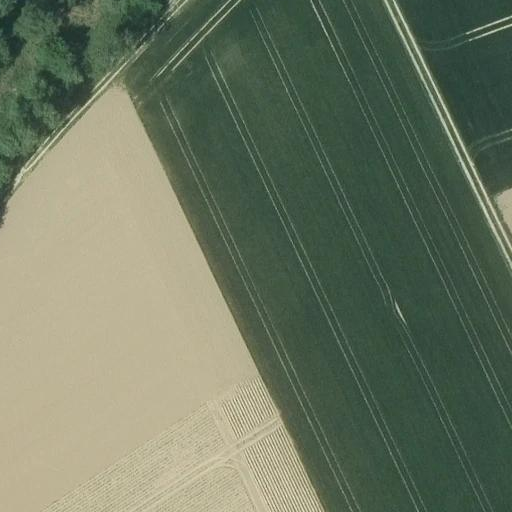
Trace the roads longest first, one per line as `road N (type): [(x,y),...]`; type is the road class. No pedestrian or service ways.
road 1 (track): [(511,255),(388,0)]
road 2 (track): [(173,0),(0,191)]
